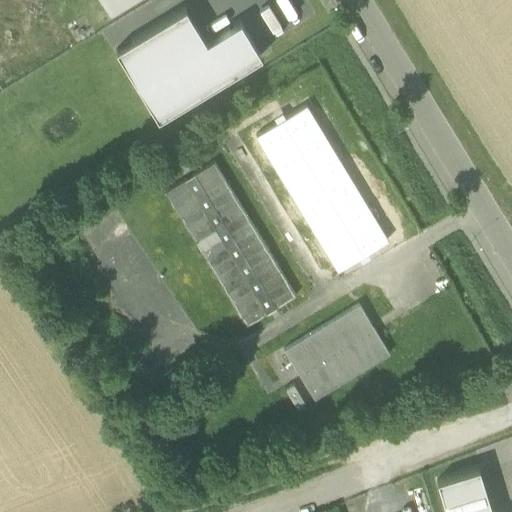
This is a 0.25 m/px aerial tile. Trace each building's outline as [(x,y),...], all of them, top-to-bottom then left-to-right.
[(127,0),(101,0),(109,12),(127,0)] [(115,49),(157,118),(261,55),(239,21),(205,41),(185,7),(115,49)] [(303,97),(252,128),(356,301),(407,270),(303,97)] [(194,171),(200,180),(220,168),(214,159),(194,171)] [(200,180),(205,189),(225,177),(220,168),(200,180)] [(194,171),(184,177),(189,186),(194,194),(199,203),(204,211),(209,219),(214,228),(220,236),(225,245),(230,253),(235,262),(240,270),(245,279),(250,287),(255,296),(260,304),(265,313),(275,307),(270,298),(265,290),(260,282),(255,273),(250,265),(245,256),(240,248),(235,239),(230,231),(225,222),(220,214),(215,205),(210,197),(205,189),(200,180),(194,171)] [(164,189),(169,198),(189,186),(184,177),(164,189)] [(205,189),(210,197),(230,185),(225,177),(205,189)] [(210,197),(215,205),(235,194),(230,185),(210,197)] [(169,198),(174,206),(194,194),(189,186),(169,198)] [(174,206),(179,215),(199,203),(194,194),(174,206)] [(215,205),(220,214),(240,202),(235,194),(215,205)] [(220,214),(225,222),(245,210),(240,202),(220,214)] [(179,215),(184,223),(204,211),(199,203),(179,215)] [(225,222),(230,231),(250,219),(245,210),(225,222)] [(184,223),(189,231),(209,219),(204,211),(184,223)] [(189,231),(194,240),(214,228),(209,219),(189,231)] [(230,231),(235,239),(255,227),(250,219),(230,231)] [(235,239),(240,248),(260,236),(255,227),(235,239)] [(194,240),(200,248),(220,236),(214,228),(194,240)] [(200,248),(205,257),(225,245),(220,236),(200,248)] [(240,248),(245,256),(265,244),(260,236),(240,248)] [(245,256),(250,265),(270,253),(265,244),(245,256)] [(205,257),(210,265),(230,253),(225,245),(205,257)] [(210,265),(215,274),(235,262),(230,253),(210,265)] [(250,265),(255,273),(275,261),(270,253),(250,265)] [(255,273),(260,282),(280,270),(275,261),(255,273)] [(215,274),(220,282),(240,270),(235,262),(215,274)] [(220,282),(225,291),(245,279),(240,270),(220,282)] [(260,282),(265,290),(285,278),(280,270),(260,282)] [(265,290),(270,298),(290,287),(285,278),(265,290)] [(225,291),(230,299),(250,287),(245,279),(225,291)] [(230,299),(235,308),(255,296),(250,287),(230,299)] [(270,298),(275,307),(295,295),(290,287),(270,298)] [(235,308),(240,316),(260,304),(255,296),(235,308)] [(284,349),(314,398),(389,353),(359,303),(284,349)] [(240,316),(245,325),(265,313),(260,304),(240,316)] [(305,404),(293,383),(283,389),(295,410),(305,404)] [(436,479),(446,511),(492,511),(478,465),(436,479)]
